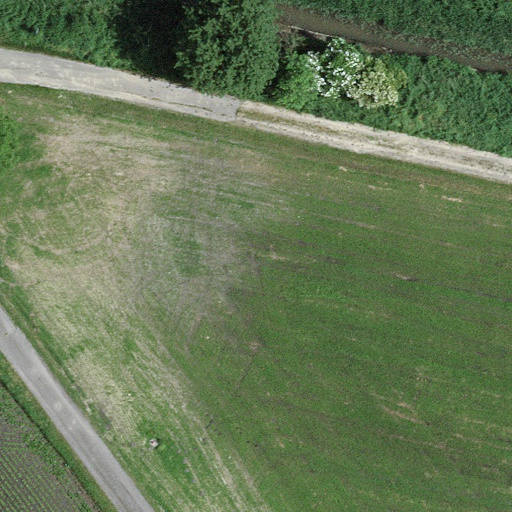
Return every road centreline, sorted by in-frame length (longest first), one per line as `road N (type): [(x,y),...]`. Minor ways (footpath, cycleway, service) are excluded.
road 1 (track): [(511,172),(0,60)]
road 2 (track): [(139,511),(0,321)]
